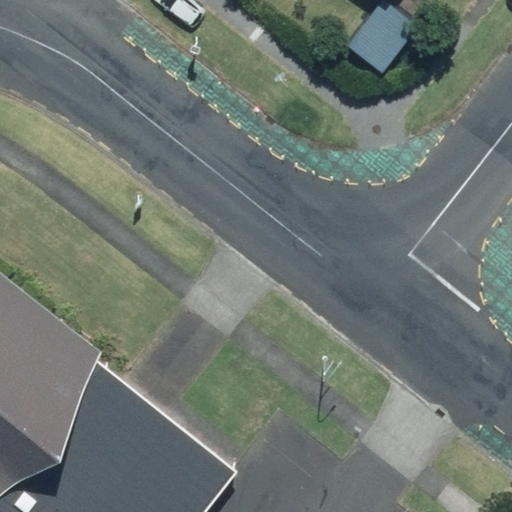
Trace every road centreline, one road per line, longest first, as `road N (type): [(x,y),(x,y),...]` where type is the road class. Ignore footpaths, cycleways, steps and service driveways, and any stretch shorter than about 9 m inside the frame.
road 1 (residential): [(0,28),(51,50),(376,294)]
road 2 (residential): [(511,121),(376,294)]
road 3 (residential): [(376,294),(511,399)]
